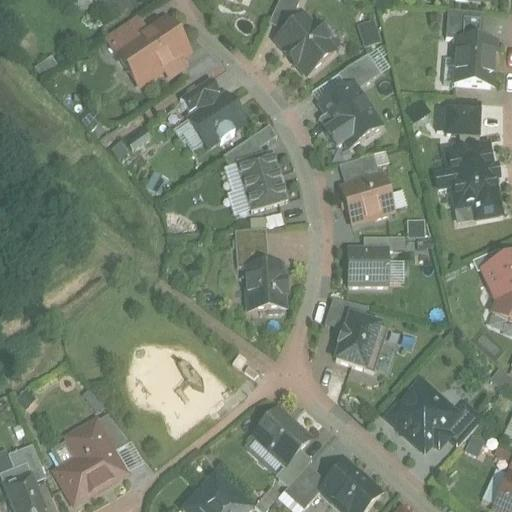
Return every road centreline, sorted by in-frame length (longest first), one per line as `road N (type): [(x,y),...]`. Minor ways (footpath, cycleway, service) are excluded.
road 1 (residential): [(182,0),(193,24),(296,137),(314,241),(290,372)]
road 2 (residential): [(290,372),(116,511)]
road 3 (residential): [(439,511),(290,372)]
